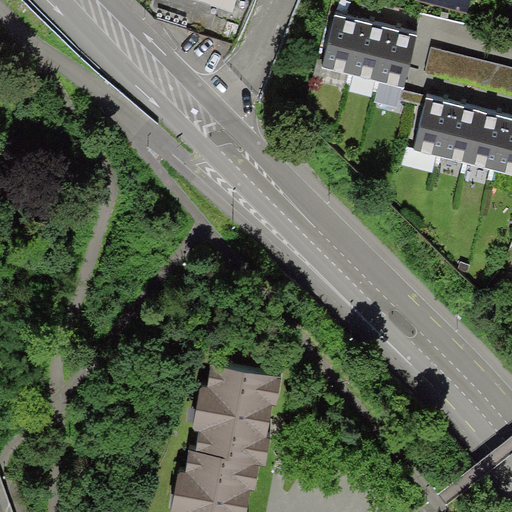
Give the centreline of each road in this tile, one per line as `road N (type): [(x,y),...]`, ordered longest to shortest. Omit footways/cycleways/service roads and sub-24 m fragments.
road 1 (primary): [(82,0),(511,440)]
road 2 (motorway): [(36,511),(276,0)]
